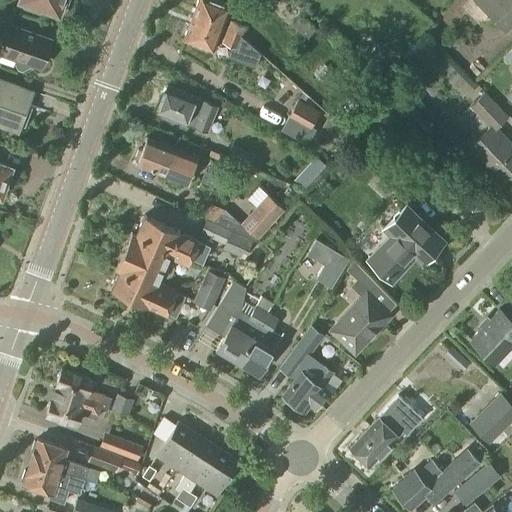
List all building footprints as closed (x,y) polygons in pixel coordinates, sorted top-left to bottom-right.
[(58,15),(62,6),(68,6),(69,0),(18,0),(19,0),(22,2),(23,8),(39,14),(45,10),(58,15)] [(241,36),(241,35),(245,26),(230,20),(228,26),(223,24),(230,6),(215,0),(196,0),(196,4),(196,7),(192,17),(241,36)] [(258,0),(266,8),(274,0),(258,0)] [(506,31),(511,24),(511,0),(474,0),(484,10),(506,31)] [(299,15),(291,25),(308,39),(314,31),(316,29),(307,22),(302,18),(299,15)] [(260,53),(241,35),(241,36),(192,17),(188,27),(186,28),(184,34),(185,36),(184,39),(212,50),(217,38),(222,40),(221,42),(231,46),(227,56),(255,68),(260,53)] [(2,53),(14,57),(13,61),(17,69),(22,70),(30,67),(31,63),(42,67),(51,40),(12,27),(2,53)] [(511,50),(503,58),(508,64),(511,60),(511,50)] [(24,127),(28,115),(25,114),(33,91),(0,79),(0,127),(19,134),(21,126),(24,127)] [(157,112),(185,123),(207,132),(218,106),(195,97),(195,96),(167,85),(157,112)] [(502,183),(511,173),(511,147),(502,138),(504,137),(496,128),(508,116),(484,91),(469,106),(490,127),(478,140),(480,142),(469,153),(481,165),(484,163),(502,183)] [(308,131),(319,111),(297,99),(286,118),(308,131)] [(196,157),(175,149),(146,138),(141,149),(137,149),(134,158),(137,160),(136,163),(166,176),(167,180),(177,184),(181,181),(187,183),(196,157)] [(4,182),(10,167),(0,163),(0,193),(0,194),(5,193),(8,185),(4,182)] [(313,177),(303,168),(292,180),(303,189),(313,177)] [(254,243),(284,209),(266,194),(240,224),(224,209),(212,222),(252,241),(254,243)] [(426,257),(442,240),(407,206),(383,231),(390,238),(370,259),(392,280),(420,251),(426,257)] [(188,263),(190,258),(196,260),(202,258),(206,249),(204,243),(198,240),(179,231),(180,231),(144,215),(136,234),(135,235),(170,251),(168,255),(169,255),(188,263)] [(212,222),(206,220),(199,233),(224,244),(222,249),(244,259),(248,251),(261,261),(267,253),(254,243),(252,241),(212,222)] [(135,235),(136,234),(132,232),(116,268),(120,269),(155,285),(157,280),(158,281),(160,276),(167,279),(172,277),(175,269),(174,265),(166,262),(169,255),(168,255),(170,251),(135,235)] [(315,236),(306,250),(324,260),(332,246),(315,236)] [(351,260),(346,270),(356,279),(349,286),(361,297),(330,330),(354,352),(390,315),(367,293),(376,284),(351,260)] [(177,289),(158,281),(157,280),(155,285),(120,269),(111,289),(147,305),(148,304),(167,312),(171,303),(175,305),(179,298),(174,296),(177,289)] [(207,269),(199,286),(217,294),(225,277),(207,269)] [(238,360),(272,302),(261,295),(256,304),(249,315),(240,310),(246,287),(233,280),(205,324),(224,336),(217,347),(238,360)] [(199,286),(193,299),(192,302),(210,310),(217,294),(199,286)] [(272,302),(238,360),(258,372),(281,335),(272,329),(278,318),(267,311),(273,302),(272,302)] [(511,310),(506,316),(500,309),(470,340),(493,363),(511,343),(511,310)] [(278,368),(279,368),(292,378),(324,335),(311,325),(304,333),(278,368)] [(459,354),(453,361),(462,369),(469,362),(459,354)] [(323,387),(335,372),(321,362),(310,377),(308,376),(311,373),(306,369),(304,373),(300,370),(282,395),(283,395),(281,398),(292,406),(294,403),(304,411),(313,400),(317,403),(327,390),(323,387)] [(100,406),(101,407),(102,406),(108,408),(111,397),(88,389),(91,378),(60,368),(60,371),(57,373),(56,376),(57,380),(55,384),(56,384),(54,391),(100,406)] [(99,414),(101,407),(100,406),(54,391),(51,399),(50,401),(47,404),(46,407),(46,413),(77,423),(80,413),(96,419),(98,415),(99,414)] [(496,449),(511,432),(511,403),(501,393),(500,392),(469,423),(496,449)] [(127,417),(133,399),(117,393),(110,411),(127,417)] [(406,434),(420,418),(397,396),(349,447),(369,466),(379,455),(382,458),(393,447),(390,443),(402,431),(406,434)] [(175,468),(197,435),(177,421),(155,454),(175,468)] [(175,468),(184,474),(175,489),(179,491),(175,497),(182,502),(189,491),(196,481),(218,448),(197,435),(175,468)] [(30,450),(34,451),(31,461),(83,479),(88,467),(64,458),(67,448),(39,438),(38,441),(34,439),(30,450)] [(117,453),(137,461),(142,445),(123,438),(117,453)] [(434,504),(481,463),(466,447),(441,470),(431,458),(416,472),(413,469),(392,489),(411,508),(426,494),(434,504)] [(218,448),(196,481),(216,495),(238,461),(218,448)] [(111,452),(105,468),(117,472),(123,456),(111,452)] [(31,461),(28,470),(24,469),(20,480),(24,481),(24,482),(52,492),(49,499),(65,504),(69,491),(80,495),(85,479),(83,479),(31,461)] [(490,461),(480,470),(453,492),(465,505),(491,483),(501,475),(490,461)] [(149,480),(156,469),(149,465),(142,475),(149,480)] [(189,491),(182,502),(190,507),(197,496),(189,491)] [(73,511),(113,511),(114,510),(78,498),(73,511)] [(480,511),(488,506),(487,505),(481,510),(474,501),(469,506),(461,511),(450,511),(480,511)] [(498,511),(492,503),(488,506),(480,511),(498,511)]
